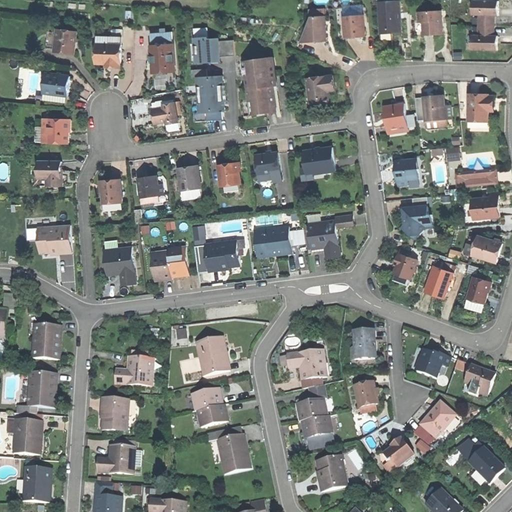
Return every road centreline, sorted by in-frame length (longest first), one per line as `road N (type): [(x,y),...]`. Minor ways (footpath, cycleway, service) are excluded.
road 1 (residential): [(365,121),(114,152)]
road 2 (residential): [(293,511),(261,371),(265,348),(303,293)]
road 3 (residential): [(303,293),(288,288),(85,312)]
road 4 (residential): [(72,511),(85,312)]
road 5 (residential): [(511,74),(378,80),(362,99),(365,121)]
road 6 (residential): [(365,121),(379,229),(350,287)]
road 7 (residential): [(511,294),(495,336),(483,343),(400,316)]
